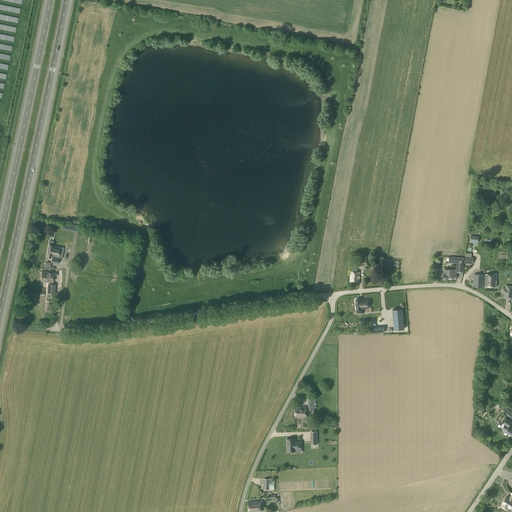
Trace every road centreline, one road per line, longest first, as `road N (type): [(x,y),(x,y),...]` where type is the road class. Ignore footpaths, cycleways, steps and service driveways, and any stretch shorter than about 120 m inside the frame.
road 1 (unclassified): [(329,297),(63,330),(67,270)]
road 2 (trunk): [(0,313),(66,0)]
road 3 (trunk): [(50,0),(0,237)]
road 4 (unclassified): [(241,511),(251,472),(328,328),(329,297)]
road 5 (unclassified): [(511,319),(457,286),(329,297)]
